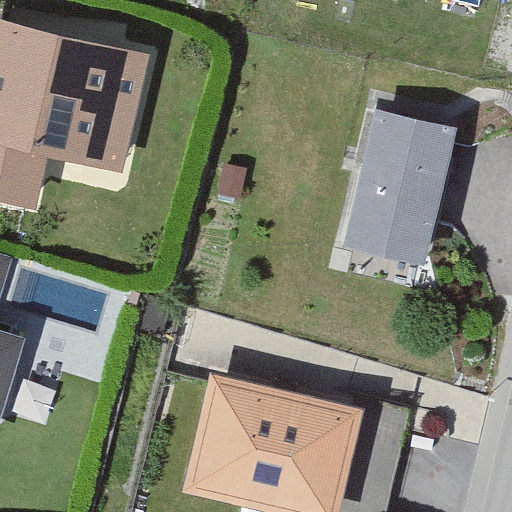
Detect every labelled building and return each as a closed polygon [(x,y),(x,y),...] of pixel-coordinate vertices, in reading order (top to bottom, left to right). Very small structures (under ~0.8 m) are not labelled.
[(43,142),(90,152),(101,106),(131,113),(145,57),(0,23),(0,192),(30,199),(43,142)] [(359,225),(423,239),(449,128),(381,112),(351,239),(356,240),(359,225)] [(244,168),(226,164),(220,190),(239,194),(244,168)] [(0,335),(0,411),(9,404),(17,375),(11,350),(14,339),(0,335)] [(196,479),(328,510),(350,412),(219,382),(196,479)]
